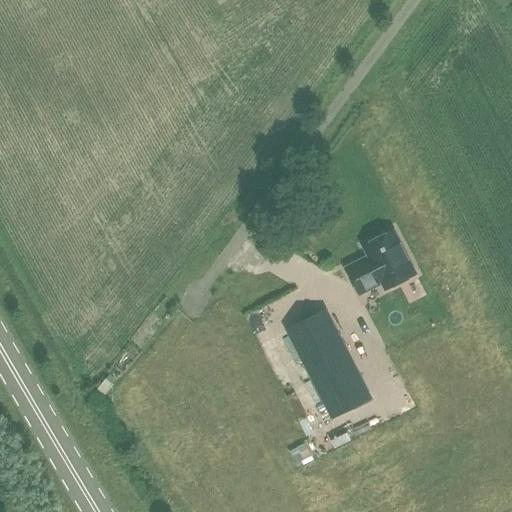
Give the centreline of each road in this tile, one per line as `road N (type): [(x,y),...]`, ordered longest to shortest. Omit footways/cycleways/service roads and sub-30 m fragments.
road 1 (unclassified): [(197,300),(416,0)]
road 2 (primary): [(0,341),(97,511)]
